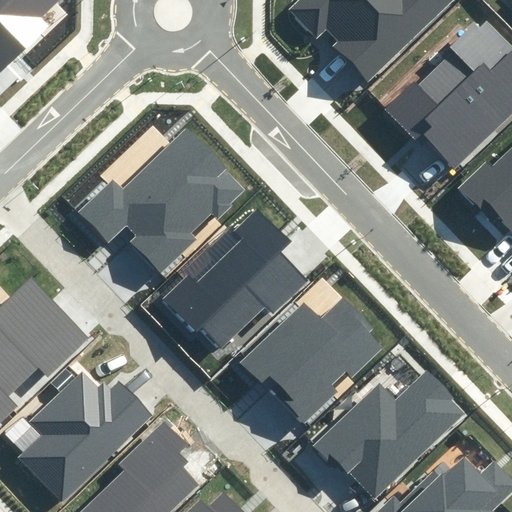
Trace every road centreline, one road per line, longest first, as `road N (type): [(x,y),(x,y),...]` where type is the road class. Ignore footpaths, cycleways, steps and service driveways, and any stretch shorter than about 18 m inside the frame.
road 1 (residential): [(199,38),(511,363)]
road 2 (residential): [(304,511),(0,191)]
road 3 (residential): [(0,175),(146,37)]
